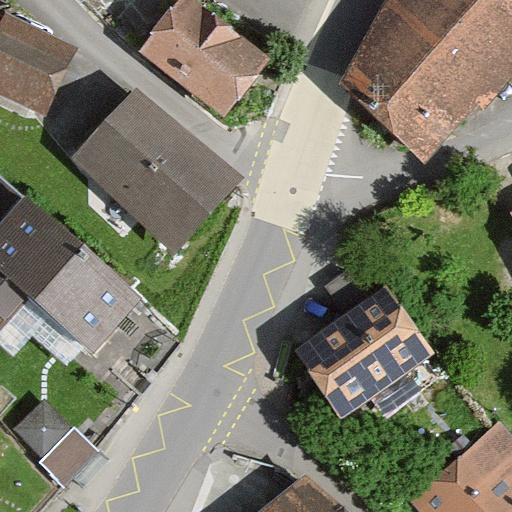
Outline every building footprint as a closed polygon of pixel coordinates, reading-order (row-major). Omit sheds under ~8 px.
[(0,81),(44,105),(81,34),(15,0),(6,0),(0,12),(0,81)] [(81,0),(89,10),(102,0),(81,0)] [(202,0),(200,0),(156,57),(242,124),(287,65),(202,0)] [(511,0),(399,0),(345,110),(425,173),(481,119),(487,124),(511,95),(511,0)] [(119,94),(66,157),(176,249),(229,186),(119,94)] [(112,361),(158,308),(4,176),(0,180),(0,268),(2,270),(0,272),(0,309),(22,328),(43,303),(112,361)] [(445,354),(399,293),(311,358),(357,420),(445,354)] [(78,431),(49,402),(19,432),(49,461),(78,431)] [(81,429),(78,431),(49,461),(45,465),(72,492),(108,455),(81,429)] [(511,511),(511,438),(502,429),(426,507),(431,511),(511,511)] [(345,511),(316,480),(281,511),(345,511)]
